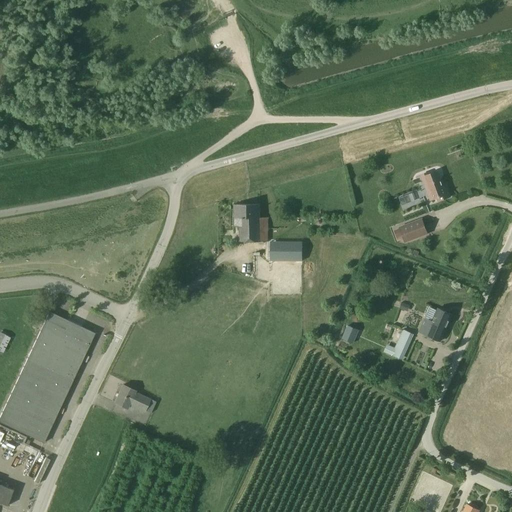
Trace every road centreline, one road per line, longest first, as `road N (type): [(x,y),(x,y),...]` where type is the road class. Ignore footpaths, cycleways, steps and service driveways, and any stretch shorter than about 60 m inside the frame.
road 1 (unclassified): [(511,492),(427,448),(431,419),(511,234)]
road 2 (unclassified): [(38,511),(128,316)]
road 3 (unclassified): [(181,173),(356,124)]
road 4 (unclassified): [(356,124),(511,83)]
road 5 (unclassified): [(128,316),(169,229),(181,173)]
road 6 (residential): [(128,316),(57,287),(0,287)]
